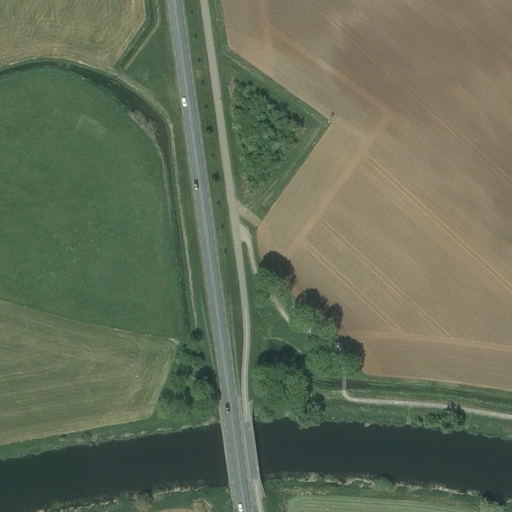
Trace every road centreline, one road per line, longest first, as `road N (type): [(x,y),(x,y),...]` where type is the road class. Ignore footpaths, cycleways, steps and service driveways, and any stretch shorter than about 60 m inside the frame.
road 1 (primary): [(244,511),(175,0)]
road 2 (unclassified): [(235,227),(203,0)]
